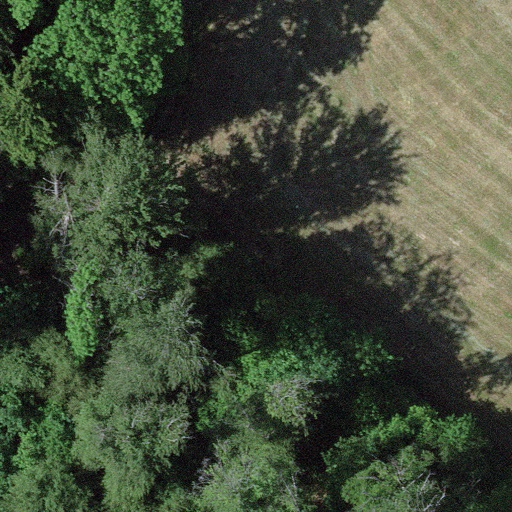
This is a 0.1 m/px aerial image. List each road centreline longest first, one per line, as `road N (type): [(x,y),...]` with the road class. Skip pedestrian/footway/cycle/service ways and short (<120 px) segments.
road 1 (track): [(0,286),(126,316),(271,391),(424,511)]
road 2 (track): [(0,250),(54,214),(164,116),(193,0)]
